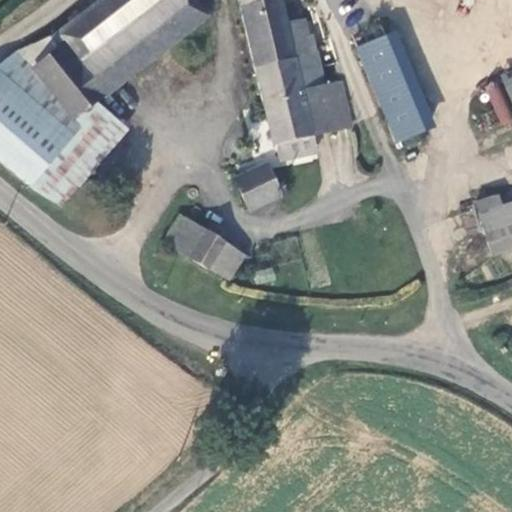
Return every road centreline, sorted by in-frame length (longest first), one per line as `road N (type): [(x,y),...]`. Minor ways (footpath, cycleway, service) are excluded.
road 1 (unknown): [(468,319),(328,0)]
road 2 (unclassified): [(265,345),(206,331),(155,307),(0,186)]
road 3 (unclassified): [(511,398),(483,378),(390,350),(265,345)]
road 4 (unclassified): [(265,345),(253,405),(233,439),(159,511)]
